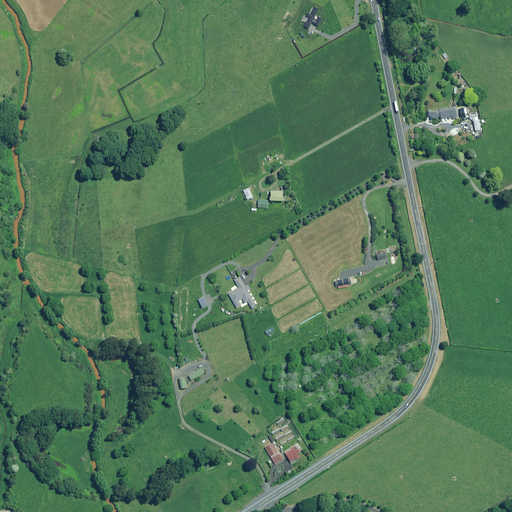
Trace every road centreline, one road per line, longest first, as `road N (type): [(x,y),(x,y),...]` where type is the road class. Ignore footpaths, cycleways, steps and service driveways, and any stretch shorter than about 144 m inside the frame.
road 1 (tertiary): [(372,0),(432,297),(433,350),(418,388),(389,420),(248,511)]
road 2 (unknown): [(511,187),(485,197),(449,163),(404,165)]
